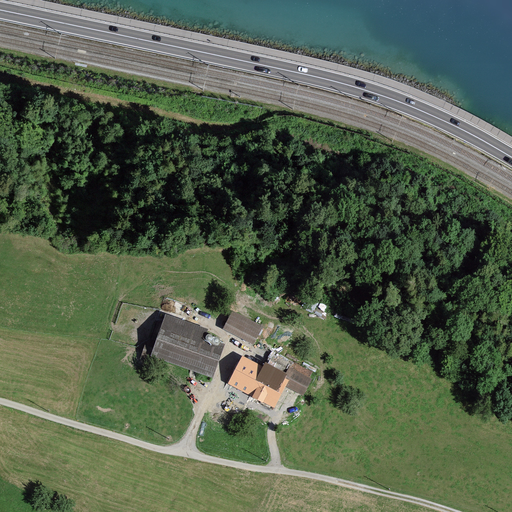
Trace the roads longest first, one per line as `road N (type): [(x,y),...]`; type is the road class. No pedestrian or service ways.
road 1 (primary): [(511,157),(353,86),(0,9)]
road 2 (unclassified): [(0,401),(157,447),(308,475)]
road 3 (track): [(308,475),(452,511)]
